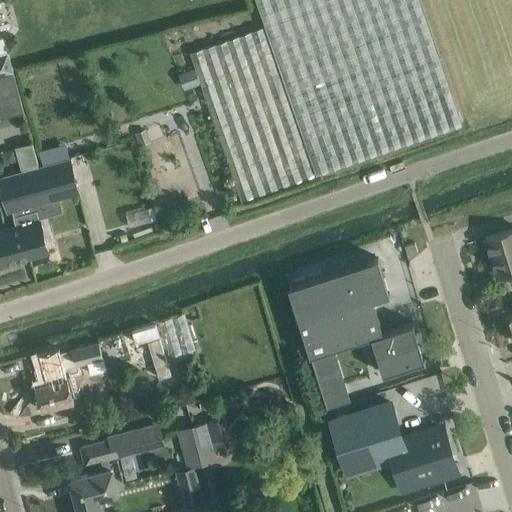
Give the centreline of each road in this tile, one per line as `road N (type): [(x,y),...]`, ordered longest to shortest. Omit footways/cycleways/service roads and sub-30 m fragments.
road 1 (unclassified): [(0,313),(511,139)]
road 2 (unclassified): [(511,474),(441,247)]
